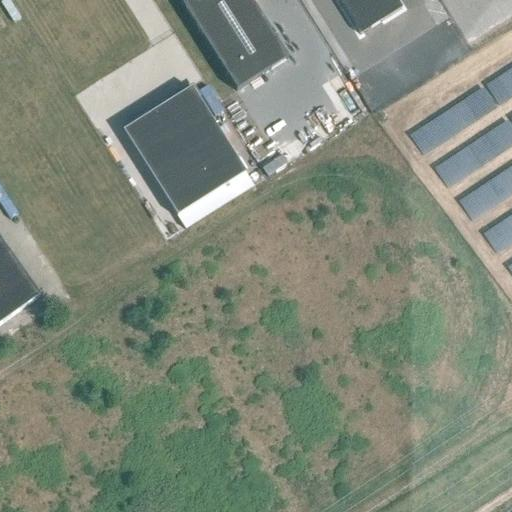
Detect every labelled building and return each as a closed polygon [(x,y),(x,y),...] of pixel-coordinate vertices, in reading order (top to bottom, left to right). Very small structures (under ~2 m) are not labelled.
[(176,0),(236,94),(287,61),(248,0),(176,0)] [(394,0),(336,0),(360,37),(402,11),(394,0)] [(191,90),(121,133),(176,219),(245,176),(191,90)] [(480,91),(408,137),(420,156),(493,110),(480,91)] [(431,167),(443,188),(511,150),(511,134),(507,125),(431,167)] [(511,166),(457,204),(471,224),(511,196),(511,166)] [(491,253),(511,241),(511,214),(480,231),(491,253)] [(0,326),(40,298),(0,241),(0,326)]
